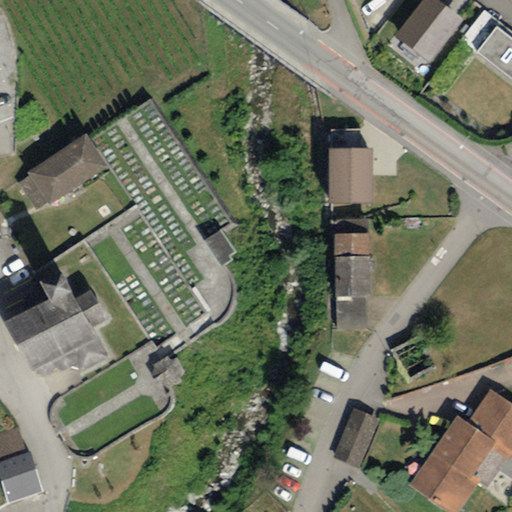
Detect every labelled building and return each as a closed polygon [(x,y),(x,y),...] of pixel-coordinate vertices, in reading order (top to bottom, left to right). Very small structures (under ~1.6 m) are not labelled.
[(462,25),(430,0),(427,0),(395,42),(428,68),(462,25)] [(511,44),(495,32),(476,56),(511,84),(511,44)] [(35,172),(57,206),(107,174),(85,140),(35,172)] [(328,155),(328,209),(371,209),(371,155),(328,155)] [(210,244),(226,265),(238,256),(222,235),(210,244)] [(337,240),(337,261),(370,260),(369,239),(337,240)] [(370,260),(337,261),(339,332),(366,331),(365,297),(371,297),(370,260)] [(10,326),(31,370),(68,352),(74,365),(104,350),(89,320),(101,314),(91,294),(78,301),(65,274),(50,282),(60,302),(10,326)] [(511,409),(491,395),(467,428),(494,447),(490,452),(507,464),(511,456),(511,409)] [(343,465),(362,472),(380,423),(361,416),(343,465)] [(467,428),(457,421),(408,489),(440,511),(460,511),(480,486),(471,479),(490,452),(494,447),(467,428)] [(15,431),(0,435),(0,485),(6,508),(41,498),(28,454),(22,456),(15,431)]
